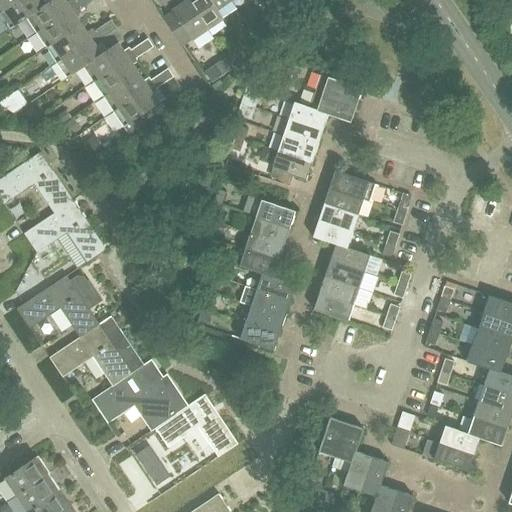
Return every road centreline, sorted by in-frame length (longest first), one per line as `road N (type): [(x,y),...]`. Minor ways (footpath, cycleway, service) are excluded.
road 1 (residential): [(400,352),(453,195),(511,147)]
road 2 (residential): [(400,352),(382,403),(330,384),(340,356)]
road 3 (tertiary): [(511,111),(436,0)]
